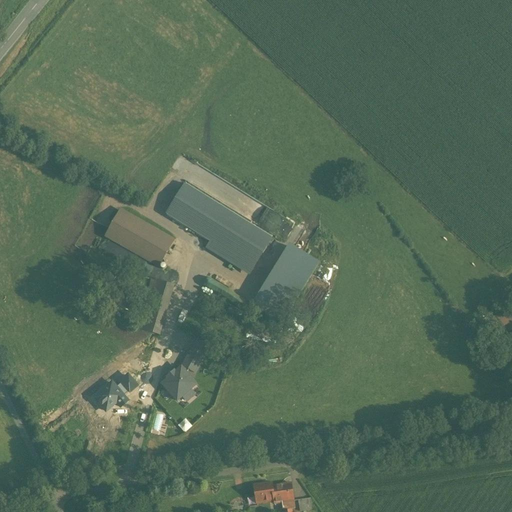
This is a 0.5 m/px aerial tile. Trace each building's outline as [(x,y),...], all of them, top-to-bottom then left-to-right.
[(272,238),(186,185),(167,216),(210,243),(253,269),(272,238)] [(174,242),(121,212),(106,238),(159,268),(174,242)] [(249,276),(253,269),(210,243),(206,249),(249,276)] [(174,287),(156,282),(147,313),(165,318),(174,287)] [(186,360),(198,366),(209,347),(197,341),(186,360)] [(198,366),(186,360),(183,367),(189,370),(194,373),(198,366)] [(163,385),(177,401),(196,385),(186,375),(181,369),(175,374),(174,373),(168,379),(169,380),(163,385)] [(278,476),(258,478),(260,499),(279,497),(280,502),(301,500),(299,480),(278,482),(278,476)]
